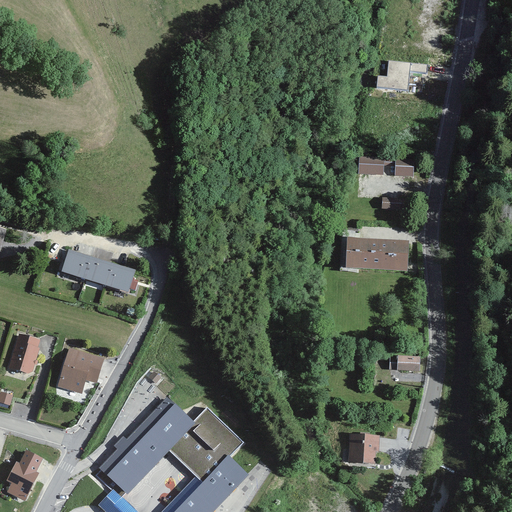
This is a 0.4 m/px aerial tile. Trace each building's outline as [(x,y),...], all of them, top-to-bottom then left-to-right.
[(425,75),(426,67),(387,63),(385,79),(376,79),(375,90),(406,93),(408,74),(425,75)] [(360,175),(368,175),(369,161),(360,160),(360,175)] [(369,161),(368,175),(383,176),(383,166),(385,166),(386,161),(369,161)] [(397,167),(397,176),(413,177),(413,162),(397,162),(397,167)] [(397,200),(384,200),(384,209),(398,210),(398,200),(397,200)] [(410,201),(398,200),(398,210),(409,210),(410,201)] [(350,243),(360,243),(360,233),(343,232),(342,273),(350,273),(350,270),(349,271),(350,243)] [(360,243),(350,243),(349,271),(350,270),(382,272),(383,244),(360,243)] [(407,245),(383,244),(382,272),(406,272),(407,245)] [(134,274),(71,255),(65,273),(128,292),(129,290),(136,293),(138,286),(133,285),(135,281),(132,281),(134,274)] [(35,264),(28,262),(25,270),(33,272),(35,264)] [(41,343),(22,337),(12,370),(30,375),(34,373),(41,352),(39,351),(41,343)] [(105,363),(72,354),(62,388),(83,395),(87,382),(88,378),(92,379),(99,382),(105,363)] [(420,360),(392,359),(392,370),(419,372),(420,360)] [(0,406),(9,409),(13,395),(0,392),(0,406)] [(193,427),(169,404),(97,478),(115,495),(123,503),(170,453),(200,482),(205,487),(181,511),(215,511),(248,479),(230,462),(246,446),(209,411),(193,427)] [(380,438),(353,436),(352,460),(364,460),(363,464),(375,465),(375,452),(379,452),(380,438)] [(13,490),(15,496),(22,500),(28,498),(37,482),(34,481),(43,463),(28,455),(21,468),(19,467),(11,483),(15,485),(13,490)] [(132,511),(123,503),(115,495),(102,509),(105,511),(181,511),(205,487),(200,482),(170,511),(132,511)]
